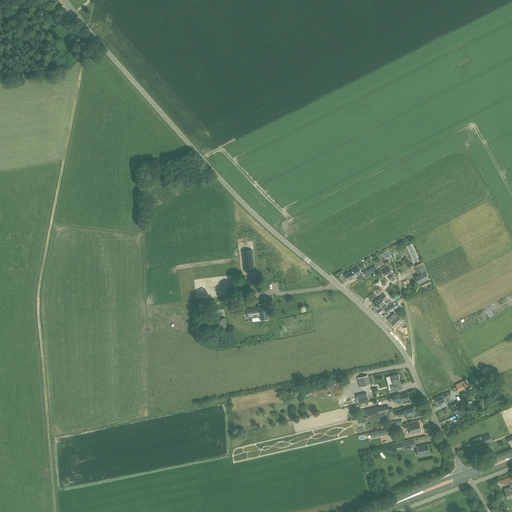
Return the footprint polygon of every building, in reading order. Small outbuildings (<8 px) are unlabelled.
[(416,261),(420,259),(412,243),(408,245),(416,261)] [(252,250),(242,251),(244,271),(254,270),(252,250)] [(416,269),(415,269),(418,276),(415,277),(418,283),(429,278),(426,272),(423,266),(416,269)] [(346,275),(344,276),(347,280),(348,280),(356,277),(356,276),(361,273),(358,267),(353,270),(345,274),(346,275)] [(389,267),(382,271),(384,276),(391,272),(389,267)] [(395,276),(393,273),(392,274),(391,275),(390,273),(388,276),(389,277),(388,278),(391,281),(393,283),(397,279),(396,275),(395,276)] [(383,309),(387,306),(385,303),(383,302),(388,298),(384,294),(373,304),(378,309),(381,307),(383,309)] [(259,307),(246,309),(247,317),(260,315),(260,320),(268,319),(266,303),(258,304),(259,307)] [(397,303),(385,310),(387,314),(399,306),(397,303)] [(394,313),(387,319),(390,322),(395,328),(402,321),(397,316),(394,313)] [(225,318),(214,319),(215,329),(227,328),(225,318)] [(392,392),(402,389),(398,374),(391,376),(393,384),(389,384),(392,392)] [(366,376),(359,378),(362,387),(369,385),(366,376)] [(435,398),(438,404),(443,402),(444,403),(452,400),(448,390),(440,394),(441,395),(435,398)] [(400,393),(392,395),(394,403),(401,401),(401,402),(406,401),(409,400),(407,393),(400,394),(400,393)] [(484,401),(477,405),(480,409),(487,405),(484,401)] [(451,411),(456,409),(459,408),(456,403),(454,404),(449,406),(451,411)] [(367,416),(375,414),(389,411),(388,405),(383,406),(382,405),(365,409),(367,416)] [(406,416),(415,414),(413,407),(404,409),(405,410),(395,412),(396,418),(406,415),(406,416)] [(421,432),(419,422),(408,425),(404,426),(404,430),(409,429),(410,435),(415,433),(415,435),(417,434),(417,433),(421,432)] [(485,444),(492,441),(490,434),(483,437),(485,444)] [(414,440),(405,442),(407,449),(415,447),(414,440)] [(480,446),(479,442),(473,444),(475,448),(474,449),(477,457),(484,454),(481,446),(480,446)] [(418,456),(429,454),(427,444),(416,446),(418,456)] [(510,487),(503,489),(506,496),(505,496),(506,497),(507,499),(511,496),(511,491),(511,481),(508,482),(510,487)]
